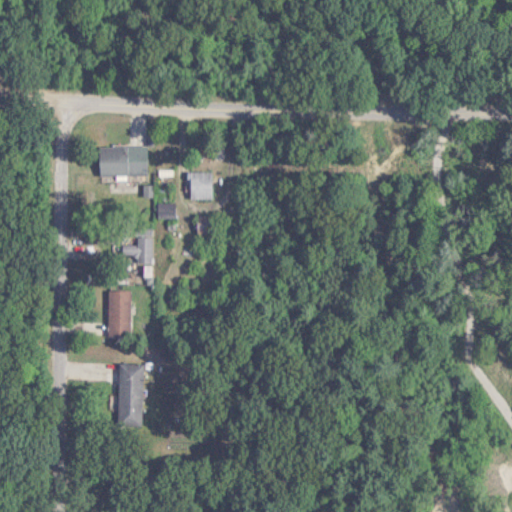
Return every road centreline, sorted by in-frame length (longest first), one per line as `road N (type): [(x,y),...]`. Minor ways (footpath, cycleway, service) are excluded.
road 1 (residential): [(511,114),(0,105)]
road 2 (residential): [(60,511),(63,104)]
road 3 (residential): [(501,114),(466,57),(395,0)]
